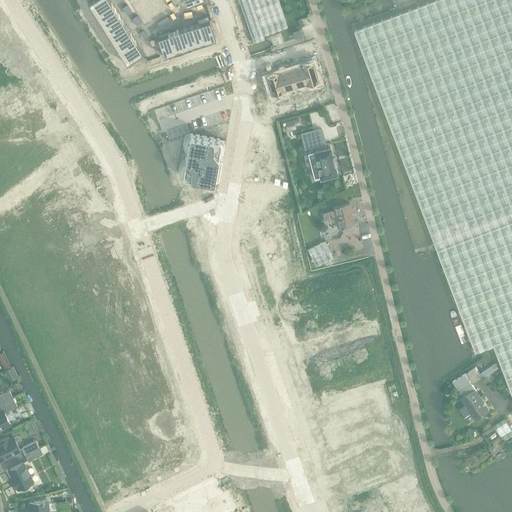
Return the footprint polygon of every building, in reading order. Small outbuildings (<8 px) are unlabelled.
[(109,0),(92,0),(88,3),(95,13),(111,3),(109,0)] [(238,0),(253,42),(254,42),(264,38),(263,34),(287,26),(286,22),(277,0),(238,0)] [(354,30),(357,40),(438,249),(476,352),(494,345),(511,392),(511,0),(434,0),(400,13),(394,15),(354,30)] [(111,3),(95,13),(99,19),(115,9),(111,3)] [(115,9),(99,19),(102,25),(119,15),(115,9)] [(119,15),(102,25),(106,32),(123,21),(119,15)] [(208,15),(196,19),(198,24),(198,23),(205,42),(215,38),(208,15)] [(123,21),(106,32),(110,38),(126,27),(123,21)] [(198,24),(192,26),(198,44),(205,42),(198,23),(198,24)] [(192,26),(185,28),(191,46),(198,44),(192,26)] [(126,27),(110,38),(114,44),(130,33),(126,27)] [(185,28),(178,30),(184,49),(191,46),(185,28)] [(168,34),(174,52),(184,49),(178,30),(168,34)] [(168,31),(156,35),(157,37),(163,56),(174,52),(168,34),(168,31)] [(130,33),(114,44),(120,53),(136,43),(130,33)] [(6,48),(1,51),(11,66),(23,57),(21,53),(26,49),(20,39),(15,42),(14,40),(4,46),(6,48)] [(154,40),(149,41),(152,52),(157,50),(156,46),(154,40)] [(136,43),(120,53),(126,63),(143,53),(136,43)] [(313,61),(301,65),(307,86),(319,82),(317,74),(319,73),(317,66),(315,67),(313,61)] [(301,65),(289,68),(296,89),(307,86),(301,65)] [(289,68),(278,72),(284,93),(285,93),(296,89),(289,68)] [(268,81),(265,82),(268,89),(270,88),(273,99),(286,95),(285,93),(284,93),(278,72),(266,75),(268,81)] [(298,117),(282,121),(285,131),(296,128),(295,125),(300,124),(298,117)] [(321,128),(302,133),(305,148),(317,145),(318,150),(313,151),(318,169),(312,170),(314,178),(320,177),(320,178),(337,174),(330,147),(324,148),(323,143),(325,143),(321,128)] [(189,135),(182,174),(182,175),(183,175),(183,176),(184,176),(216,182),(217,182),(218,182),(218,181),(219,181),(219,180),(222,164),(222,163),(222,162),(221,162),(221,161),(220,161),(214,160),(215,154),(216,154),(217,154),(218,154),(218,153),(218,152),(220,141),(220,140),(220,139),(219,139),(219,138),(192,134),(191,134),(190,134),(189,135)] [(262,173),(260,183),(270,185),(272,175),(262,173)] [(338,227),(354,224),(349,202),(332,206),(333,210),(322,213),(324,220),(329,219),(330,222),(336,220),(338,227)] [(254,218),(249,219),(251,230),(275,225),(272,214),(264,216),(254,218)] [(275,225),(251,230),(251,231),(255,230),(258,240),(277,235),(275,225)] [(277,235),(258,240),(260,250),(280,246),(277,235)] [(325,240),(307,249),(316,266),(333,257),(325,240)] [(280,246),(260,250),(263,261),(282,256),(280,246)] [(265,271),(259,272),(259,273),(285,267),(282,256),(263,261),(265,271)] [(285,267),(259,273),(262,284),(287,278),(285,267)] [(360,272),(341,277),(344,289),(365,284),(365,283),(363,284),(360,272)] [(365,284),(344,289),(347,301),(368,296),(365,284)] [(369,308),(350,313),(353,325),(373,320),(372,320),(369,308)] [(275,316),(269,318),(273,330),(288,325),(289,329),(299,326),(294,309),(286,312),(285,310),(275,314),(275,316)] [(373,320),(353,325),(356,337),(376,332),(373,320)] [(302,339),(279,346),(283,359),(306,351),(302,339)] [(382,343),(359,349),(362,362),(385,356),(382,343)] [(11,368),(5,371),(8,376),(10,375),(13,380),(16,378),(18,377),(13,367),(11,368)] [(312,367),(290,374),(293,385),(316,377),(312,367)] [(465,374),(453,381),(460,391),(461,391),(464,395),(460,397),(465,405),(460,408),(465,417),(470,413),(475,420),(489,410),(475,388),(473,386),(472,384),(481,377),(479,374),(475,367),(465,374)] [(387,373),(364,379),(367,392),(390,386),(387,373)] [(316,377),(293,385),(296,395),(319,387),(316,377)] [(0,394),(0,403),(12,398),(9,390),(0,394)] [(17,406),(12,398),(0,403),(0,405),(2,409),(0,410),(0,430),(1,428),(10,424),(4,412),(17,406)] [(395,398),(372,403),(375,416),(398,411),(395,398)] [(322,406),(303,412),(307,424),(306,424),(306,425),(326,418),(322,406)] [(326,418),(306,425),(310,436),(330,430),(326,418)] [(511,429),(505,418),(494,425),(504,441),(511,435),(511,429)] [(402,431),(379,437),(381,447),(404,442),(402,431)] [(7,436),(0,439),(0,459),(19,450),(12,436),(8,438),(7,436)] [(21,447),(24,454),(39,447),(35,440),(21,447)] [(334,441),(315,448),(319,459),(318,460),(338,453),(334,441)] [(404,442),(381,447),(384,458),(407,452),(404,442)] [(45,445),(39,448),(42,453),(48,450),(45,445)] [(39,448),(39,447),(24,454),(27,460),(42,453),(39,448)] [(338,453),(318,460),(322,472),(342,465),(338,453)] [(29,487),(29,485),(28,484),(32,482),(22,462),(8,469),(12,477),(10,477),(15,488),(17,487),(18,489),(22,487),(23,489),(25,489),(29,487)] [(410,469),(390,473),(393,485),(414,480),(412,480),(410,469)] [(414,480),(393,485),(396,498),(417,493),(414,480)] [(351,482),(328,490),(332,500),(354,492),(351,482)] [(229,511),(217,483),(177,500),(181,511),(229,511)] [(354,492),(332,500),(335,510),(358,502),(354,492)] [(29,507),(20,508),(20,511),(48,511),(46,499),(29,502),(29,507)]
